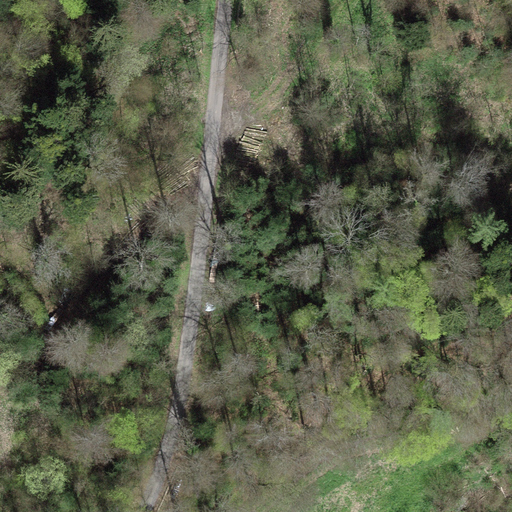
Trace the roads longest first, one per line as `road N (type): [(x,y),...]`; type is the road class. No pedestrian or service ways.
road 1 (unclassified): [(142,511),(169,441),(195,312),(226,0)]
road 2 (track): [(247,511),(355,430),(452,419),(511,399)]
